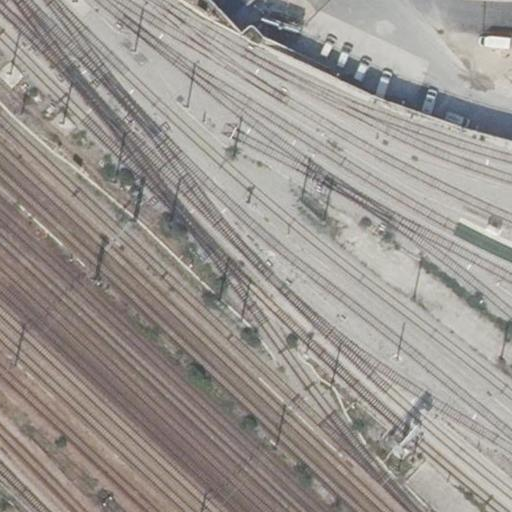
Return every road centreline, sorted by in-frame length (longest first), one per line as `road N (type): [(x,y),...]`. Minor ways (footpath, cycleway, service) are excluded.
road 1 (residential): [(0,204),(220,0)]
road 2 (trunk): [(0,123),(134,0)]
